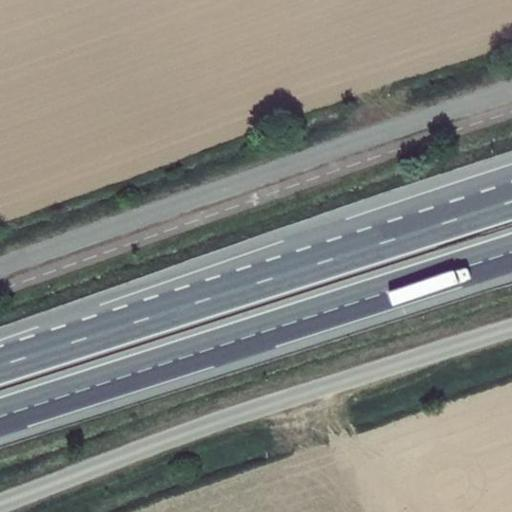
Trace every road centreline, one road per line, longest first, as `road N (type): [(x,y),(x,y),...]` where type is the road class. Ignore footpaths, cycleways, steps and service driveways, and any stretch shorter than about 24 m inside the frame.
road 1 (trunk): [(511,197),(0,365)]
road 2 (trunk): [(0,416),(511,251)]
